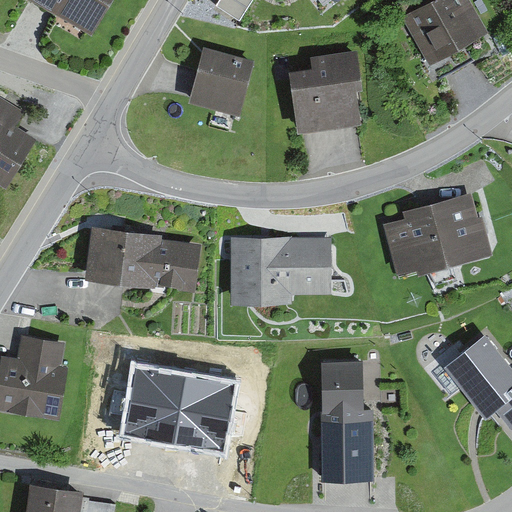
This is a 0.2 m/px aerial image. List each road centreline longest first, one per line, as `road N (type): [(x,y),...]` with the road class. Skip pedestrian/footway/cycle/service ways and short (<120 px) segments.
road 1 (residential): [(511,102),(437,151),(371,180),(316,192),(249,198),(188,189),(89,145)]
road 2 (residential): [(256,511),(0,462)]
road 3 (residential): [(0,290),(89,145)]
road 4 (residential): [(111,107),(173,0)]
road 5 (residential): [(0,58),(111,107)]
